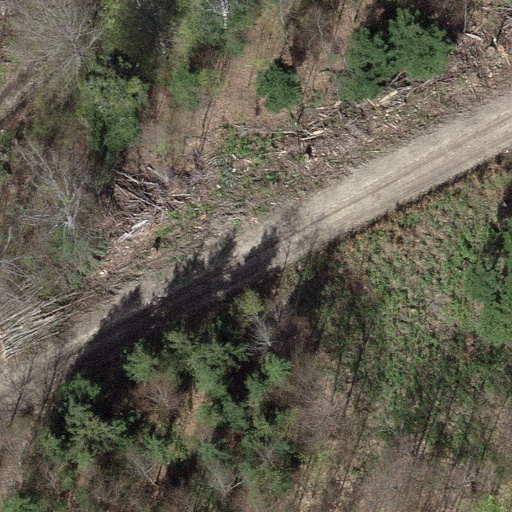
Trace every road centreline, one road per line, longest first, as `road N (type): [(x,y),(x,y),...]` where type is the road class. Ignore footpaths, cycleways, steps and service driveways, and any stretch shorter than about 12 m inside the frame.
road 1 (track): [(0,395),(229,255),(511,108)]
road 2 (track): [(0,89),(93,0)]
